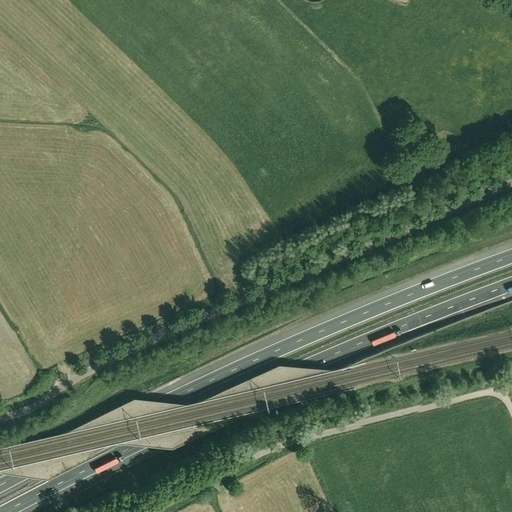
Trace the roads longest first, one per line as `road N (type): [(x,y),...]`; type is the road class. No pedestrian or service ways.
road 1 (unclassified): [(0,419),(39,405),(99,365),(511,184)]
road 2 (motorway): [(511,254),(223,372),(0,485)]
road 3 (motorway): [(12,511),(241,395),(511,285)]
road 4 (unclassified): [(145,511),(286,441),(500,388)]
